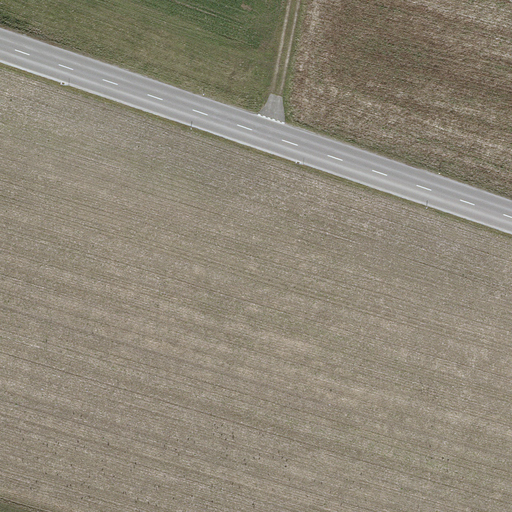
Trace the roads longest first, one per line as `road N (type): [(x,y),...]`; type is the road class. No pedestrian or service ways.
road 1 (tertiary): [(0,41),(511,212)]
road 2 (track): [(269,127),(293,0)]
